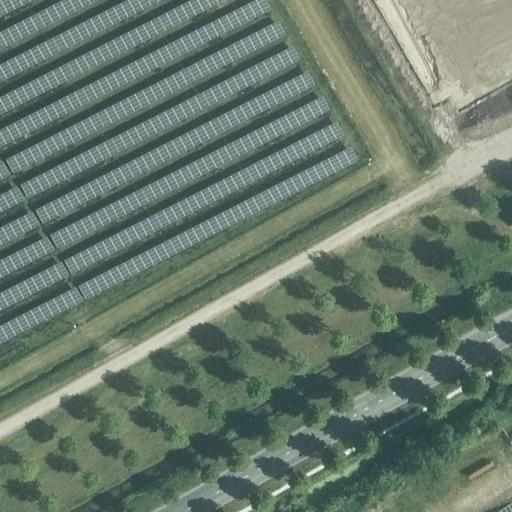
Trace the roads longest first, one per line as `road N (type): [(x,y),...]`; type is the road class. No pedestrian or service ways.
road 1 (track): [(451,175),(0,431)]
road 2 (primary): [(183,511),(511,328)]
